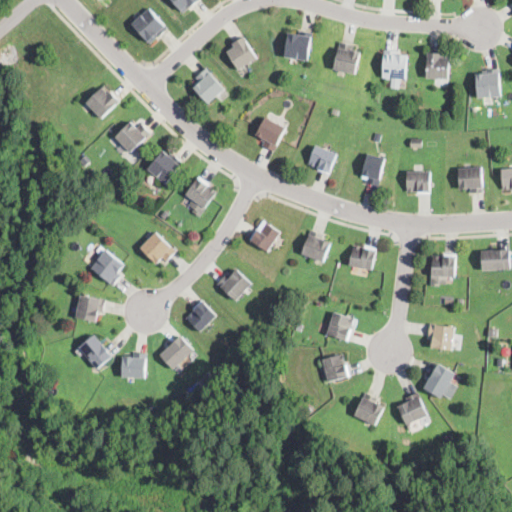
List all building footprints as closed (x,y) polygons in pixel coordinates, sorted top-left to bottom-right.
[(197,0),(191,6),(182,13),(171,0),(197,0)] [(149,44),(131,24),(151,7),(168,27),(149,44)] [(312,35),(310,45),(308,61),(285,57),(288,34),(300,35),(300,31),(312,32),(312,35)] [(238,70),(227,52),(235,47),(233,43),(245,36),(258,58),(238,70)] [(357,69),(356,74),(335,69),(336,64),(341,42),(354,45),(353,50),(361,52),(357,69)] [(407,75),(406,79),(383,77),(385,49),(399,50),(399,54),(408,55),(407,75)] [(449,76),(449,79),(427,78),(428,54),(441,54),(441,57),(450,57),(449,76)] [(209,103),(194,86),(200,81),(196,76),(207,68),(225,89),(209,103)] [(484,97),(478,97),(476,75),(488,74),(487,69),(499,68),(501,96),(484,97)] [(103,116),(98,120),(84,103),(86,101),(106,84),(120,101),(103,116)] [(340,111),(338,117),(332,115),(334,109),(340,111)] [(276,148),(275,150),(263,144),(265,141),(257,137),(267,117),(286,127),(276,148)] [(150,127),(152,129),(153,131),(129,151),(116,135),(131,122),(137,128),(145,121),(150,127)] [(423,137),(423,146),(411,145),(411,137),(423,137)] [(331,171),(330,174),(317,169),(318,166),(310,163),(317,145),(338,153),(331,171)] [(163,150),(168,155),(171,152),(174,155),(177,153),(186,161),(166,184),(154,174),(148,168),(163,150)] [(92,160),(85,167),(79,162),(86,154),(92,160)] [(379,187),(378,187),(366,183),(367,176),(361,175),(366,154),(386,159),(379,187)] [(484,185),(484,191),(472,192),(471,188),(460,189),(460,183),(459,169),(459,168),(482,167),(484,185)] [(511,189),(504,189),(504,186),(503,169),(511,168),(511,189)] [(431,189),(431,193),(417,193),(417,191),(408,191),(408,171),(431,171),(431,189)] [(200,216),(197,214),(193,211),(194,209),(189,204),(192,200),(186,196),(200,176),(210,184),(208,187),(217,193),(200,216)] [(170,214),(167,219),(162,216),(165,211),(170,214)] [(271,248),(268,251),(250,239),(263,220),(282,232),(271,248)] [(325,260),(324,262),(302,253),(311,229),(324,234),(322,239),(331,243),(325,260)] [(173,254),(168,260),(166,261),(163,257),(157,263),(142,247),(158,232),(176,251),(173,254)] [(365,247),(366,245),(377,247),(372,269),(349,264),(354,245),(365,247)] [(114,285),(109,281),(93,268),(107,250),(122,262),(125,264),(119,272),(121,275),(114,285)] [(488,269),(482,269),(482,251),(485,251),(511,250),(511,269),(488,269)] [(456,255),(456,258),(455,277),(448,276),(447,284),(440,283),(440,286),(431,285),(433,256),(444,256),(445,254),(456,255)] [(241,273),(248,279),(253,282),(237,301),(218,284),(226,274),(227,274),(231,277),(237,269),(241,273)] [(104,311),(103,313),(99,312),(97,321),(77,317),(82,294),(106,299),(104,311)] [(204,329),(202,332),(187,317),(199,304),(203,300),(218,315),(204,329)] [(348,340),(328,334),(335,312),(355,318),(348,340)] [(304,324),(301,331),(296,329),(298,322),(304,324)] [(453,346),(453,350),(432,347),(434,336),(429,336),(429,333),(430,324),(456,327),(453,346)] [(98,369),(80,347),(96,334),(113,356),(98,369)] [(184,360),(179,365),(175,369),(169,362),(168,363),(160,355),(182,335),(195,350),(184,360)] [(147,369),(149,369),(148,373),(146,372),(146,376),(123,375),(124,355),(134,356),(135,350),(148,351),(147,369)] [(345,364),(348,364),(351,376),(329,381),(324,359),(343,354),(345,364)] [(450,384),(442,398),(425,388),(437,366),(439,363),(456,373),(450,384)] [(215,375),(208,381),(204,377),(211,371),(215,375)] [(379,418),(376,425),(355,415),(367,392),(378,397),(378,398),(376,402),(384,406),(379,418)] [(408,425),(407,424),(399,406),(409,402),(407,397),(418,392),(418,393),(428,415),(408,425)] [(158,412),(150,413),(150,406),(158,405),(158,412)] [(311,413),(310,415),(305,410),(309,406),(314,411),(311,413)] [(448,444),(446,445),(442,437),(450,434),(454,442),(448,444)]
